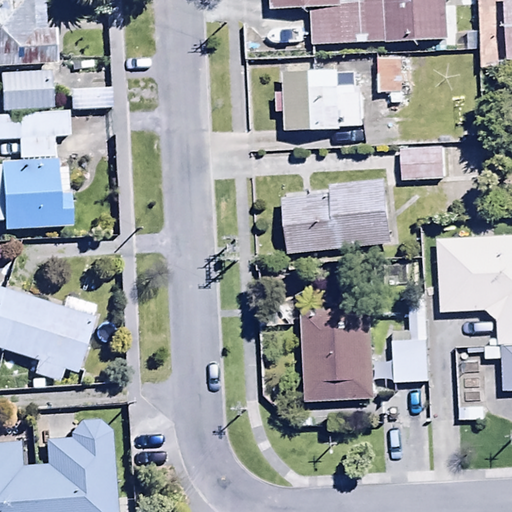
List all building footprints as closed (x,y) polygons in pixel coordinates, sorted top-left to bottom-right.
[(449,42),(446,0),(269,0),(270,12),(309,10),(311,50),(449,42)] [(511,0),(503,0),(506,63),(511,62),(511,0)] [(0,91),(49,87),(46,51),(0,55),(0,91)] [(417,59),(377,61),(379,96),(419,94),(417,59)] [(283,117),(283,132),(357,129),(354,71),(281,74),(282,95),(272,96),(273,118),(283,117)] [(0,223),(4,223),(4,233),(71,227),(70,219),(72,219),(70,188),(67,188),(65,170),(56,170),(54,141),(69,139),(67,113),(0,117),(0,142),(17,142),(19,164),(0,165),(0,223)] [(398,126),(398,162),(443,162),(443,126),(398,126)] [(288,235),(390,226),(385,164),(321,170),(322,177),(283,181),(288,235)] [(511,347),(511,237),(435,241),(439,313),(485,313),(495,323),(496,348),(511,347)] [(47,247),(18,248),(18,264),(48,263),(47,247)] [(94,299),(0,268),(0,329),(30,339),(26,351),(55,360),(59,349),(76,354),(94,299)] [(365,275),(298,280),(307,385),(374,379),(365,275)] [(428,362),(426,284),(390,285),(392,363),(428,362)] [(275,312),(257,312),(257,329),(275,329),(275,312)] [(511,347),(496,348),(483,349),(483,362),(501,362),(502,395),(511,394),(511,347)] [(0,511),(117,511),(112,432),(98,420),(78,421),(70,435),(71,440),(45,442),(47,468),(21,470),(19,446),(0,447),(0,511)]
